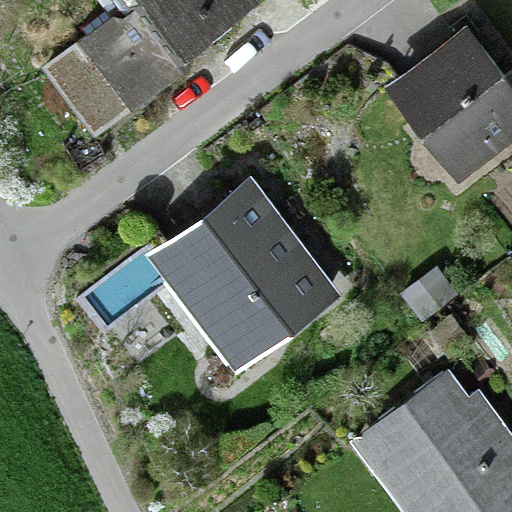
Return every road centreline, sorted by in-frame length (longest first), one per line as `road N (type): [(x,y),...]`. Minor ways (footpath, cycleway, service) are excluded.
road 1 (residential): [(6,262),(363,0)]
road 2 (residential): [(6,262),(122,511)]
